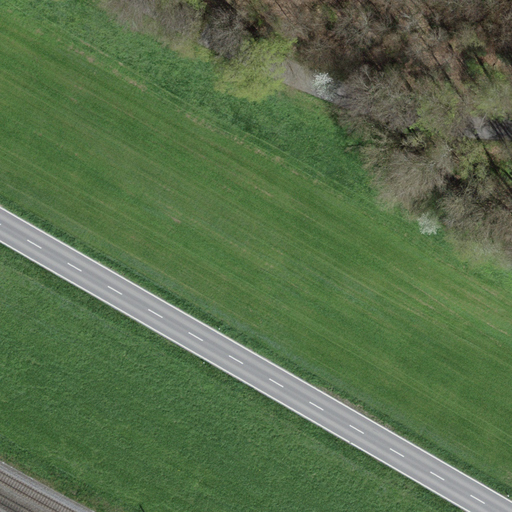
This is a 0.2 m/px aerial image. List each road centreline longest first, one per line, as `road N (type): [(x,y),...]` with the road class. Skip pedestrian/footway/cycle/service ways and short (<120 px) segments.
road 1 (primary): [(0,224),(498,511)]
road 2 (unclassified): [(511,128),(455,125),(361,102),(146,0)]
